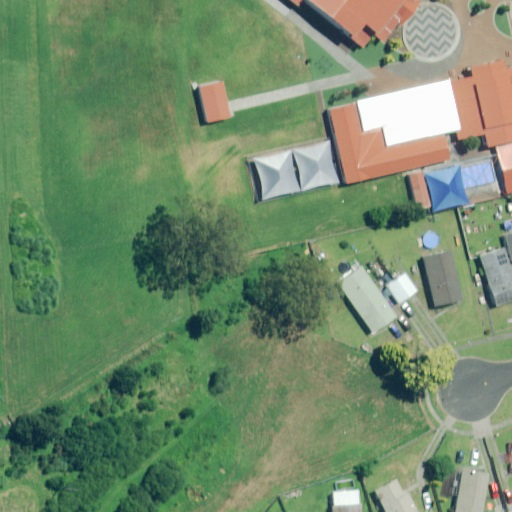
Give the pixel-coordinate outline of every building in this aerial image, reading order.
[(292,0),(288,5),(335,42),(347,27),(373,48),(411,0),(292,0)] [(492,11),(460,18),(477,99),(509,92),(492,11)] [(0,47),(12,48),(12,37),(0,36),(0,47)] [(446,42),(368,59),(374,85),(451,68),(446,42)] [(503,95),(466,103),(473,135),(501,129),(498,113),(506,111),(503,95)] [(388,174),(372,99),(346,104),(362,179),(388,174)] [(505,133),(491,137),(496,161),(510,158),(505,133)] [(415,169),(398,173),(406,210),(423,207),(415,169)] [(509,262),(511,261),(511,233),(503,235),(509,262)] [(457,300),(447,252),(419,258),(429,306),(457,300)] [(511,277),(504,252),(480,259),(495,306),(511,300),(511,277)] [(392,316),(358,267),(334,283),(369,333),(392,316)] [(415,291),(402,272),(383,286),(396,304),(415,291)] [(477,511),(481,475),(450,472),(448,495),(453,496),(451,511),(477,511)] [(412,511),(395,479),(372,491),(383,511),(412,511)] [(511,504),(511,490),(502,494),(506,506),(511,504)]
